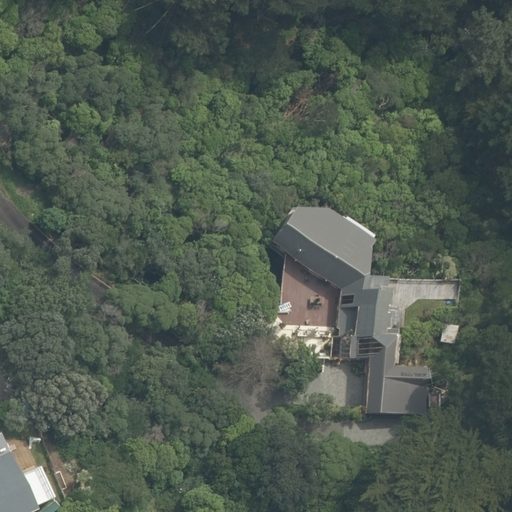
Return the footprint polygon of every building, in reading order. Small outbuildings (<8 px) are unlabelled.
[(364,415),(424,417),(425,369),(390,368),(391,338),(382,338),(383,294),(362,293),(364,247),(318,218),(286,217),(268,246),(337,289),(335,337),(350,337),(349,361),(365,361),(364,415)] [(438,344),(453,347),(456,329),(441,326),(438,344)] [(14,406),(20,421),(33,416),(27,401),(14,406)] [(0,511),(15,511),(52,496),(37,464),(18,473),(0,433),(0,511)] [(34,511),(59,511),(61,510),(52,499),(34,511)]
